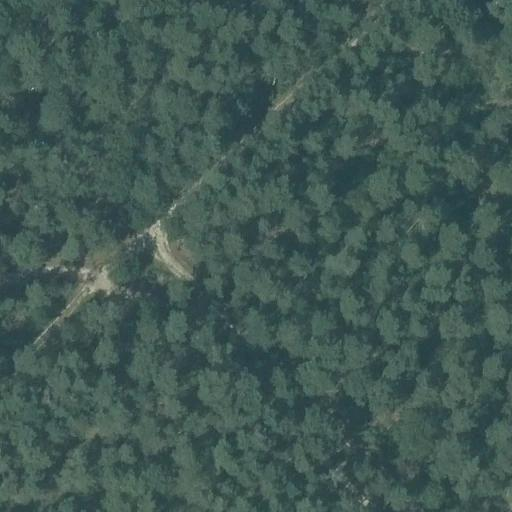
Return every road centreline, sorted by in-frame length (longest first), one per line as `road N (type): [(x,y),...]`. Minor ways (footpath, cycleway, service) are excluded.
road 1 (track): [(0,105),(422,511)]
road 2 (track): [(0,380),(381,0)]
road 3 (unknown): [(373,511),(175,320),(97,278)]
